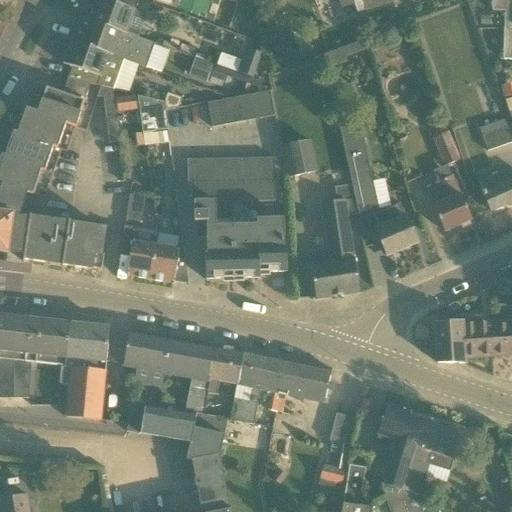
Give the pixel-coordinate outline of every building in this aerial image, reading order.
[(138,39),(147,15),(135,11),(139,0),(137,0),(108,0),(108,2),(102,0),(96,0),(89,21),(88,22),(120,32),(120,34),(126,35),(135,38),(138,39)] [(338,0),(342,8),(354,4),(358,14),(396,0),(338,0)] [(511,0),(491,0),(491,9),(504,9),(503,31),(511,30),(511,0)] [(112,56),(123,60),(144,68),(154,45),(138,39),(135,38),(126,35),(120,34),(120,32),(88,22),(89,21),(85,19),(77,43),(108,55),(112,56)] [(511,30),(503,31),(502,61),(511,61),(511,30)] [(89,85),(101,88),(112,91),(112,90),(123,60),(112,56),(108,55),(77,43),(71,41),(63,65),(72,68),(68,80),(89,85)] [(363,42),(324,56),(327,70),(348,63),(346,58),(367,51),(363,42)] [(235,60),(231,72),(251,79),(260,55),(246,50),(242,62),(235,60)] [(212,66),(194,59),(188,77),(206,83),(212,66)] [(75,127),(84,102),(89,85),(68,80),(63,95),(46,89),(37,114),(37,115),(65,124),(65,125),(76,128),(77,127),(75,127)] [(112,91),(101,88),(97,99),(103,97),(109,143),(118,143),(112,91)] [(274,117),(270,92),(257,95),(261,120),(274,117)] [(178,109),(182,99),(167,95),(164,103),(164,105),(165,111),(178,109)] [(249,122),(261,120),(257,95),(245,97),(249,122)] [(117,114),(138,111),(136,96),(115,99),(117,114)] [(249,122),(245,97),(233,99),(237,124),(249,122)] [(168,131),(165,111),(164,105),(137,98),(141,135),(168,131)] [(225,126),(237,124),(233,99),(221,101),(225,126)] [(212,129),(225,126),(221,101),(207,104),(212,129)] [(53,147),(52,148),(57,149),(65,125),(65,124),(37,115),(37,114),(26,110),(25,112),(27,113),(19,135),(19,136),(53,147)] [(433,139),(445,167),(460,161),(448,133),(443,120),(428,126),(433,139)] [(504,121),(492,125),(479,129),(487,152),(500,147),(511,143),(504,121)] [(417,244),(405,218),(404,218),(398,205),(379,214),(360,127),(340,131),(363,237),(364,237),(364,234),(376,231),(387,257),(417,244)] [(40,171),(44,172),(49,158),(52,148),(53,147),(19,136),(19,135),(13,133),(12,135),(14,136),(7,158),(6,159),(40,171)] [(293,178),(316,173),(309,142),(286,148),(293,178)] [(0,184),(27,193),(27,194),(32,196),(40,171),(6,159),(7,158),(1,156),(0,159),(2,159),(0,165),(0,184)] [(275,204),(274,159),(187,161),(188,186),(191,186),(191,204),(193,204),(194,223),(197,223),(197,239),(206,239),(207,257),(205,257),(205,281),(223,280),(223,278),(243,277),(243,280),(260,279),(259,272),(269,271),(269,273),(286,273),(286,252),(284,252),(283,222),(256,222),(257,228),(216,229),(215,205),(275,204)] [(490,213),(511,204),(511,169),(477,184),(490,213)] [(452,177),(437,183),(426,188),(434,207),(432,207),(444,233),(471,221),(460,196),(452,177)] [(0,214),(19,217),(27,194),(27,193),(0,184),(0,214)] [(140,221),(146,197),(133,194),(127,218),(140,221)] [(308,253),(316,301),(359,294),(354,259),(352,259),(344,202),(321,205),(327,250),(308,253)] [(63,266),(102,272),(102,271),(101,271),(103,256),(101,256),(105,230),(69,225),(69,223),(68,223),(67,231),(46,227),(29,225),(31,217),(29,217),(29,219),(19,217),(0,214),(0,253),(6,254),(6,256),(6,260),(23,262),(24,262),(24,261),(49,264),(49,266),(61,267),(61,268),(63,268),(63,266)] [(171,217),(172,233),(180,232),(178,216),(171,217)] [(130,256),(126,277),(150,281),(155,246),(157,234),(134,231),(135,229),(124,227),(120,255),(130,256)] [(155,246),(150,281),(173,285),(175,274),(187,276),(183,250),(155,246)] [(438,325),(454,324),(454,310),(437,311),(438,325)] [(34,364),(39,322),(0,317),(0,398),(28,400),(31,364),(34,364)] [(492,357),(489,318),(461,320),(461,324),(434,326),(437,364),(465,365),(465,359),(492,357)] [(489,318),(492,357),(511,355),(511,322),(490,324),(490,318),(489,318)] [(65,369),(69,325),(39,322),(34,364),(61,367),(60,369),(65,369)] [(65,369),(60,369),(59,385),(69,386),(66,419),(100,422),(109,329),(69,325),(65,369)] [(161,389),(164,374),(163,374),(170,339),(130,331),(123,367),(137,369),(134,384),(161,389)] [(203,416),(207,393),(209,382),(214,347),(170,339),(163,374),(164,374),(191,379),(185,413),(193,414),(203,416)] [(219,383),(236,386),(244,352),(214,347),(209,382),(207,393),(217,395),(219,383)] [(231,422),(253,425),(260,391),(272,393),(268,411),(281,414),(285,396),(284,396),(291,362),(244,352),(236,386),(237,386),(236,390),(231,422)] [(331,371),(291,362),(284,396),(285,396),(324,405),(331,371)] [(220,456),(224,437),(191,430),(193,414),(185,413),(132,403),(126,433),(190,444),(186,461),(192,462),(195,480),(225,485),(220,456)] [(380,486),(384,498),(402,492),(426,418),(387,406),(377,436),(395,442),(391,453),(380,486)] [(228,421),(203,416),(193,414),(191,430),(224,437),(228,421)] [(333,469),(323,466),(317,490),(339,496),(341,486),(345,472),(350,448),(349,447),(356,419),(336,415),(329,443),(338,445),(333,469)] [(450,472),(453,460),(454,460),(463,430),(426,418),(402,492),(408,511),(419,511),(421,510),(424,498),(419,496),(428,465),(450,472)] [(369,509),(368,508),(361,493),(365,469),(349,466),(342,505),(369,509)] [(271,479),(281,486),(287,478),(277,471),(271,479)] [(230,511),(229,511),(225,485),(195,480),(193,480),(195,488),(196,488),(201,511),(230,511)] [(408,511),(402,492),(384,498),(389,511),(408,511)] [(30,511),(27,495),(0,499),(0,511),(30,511)]
